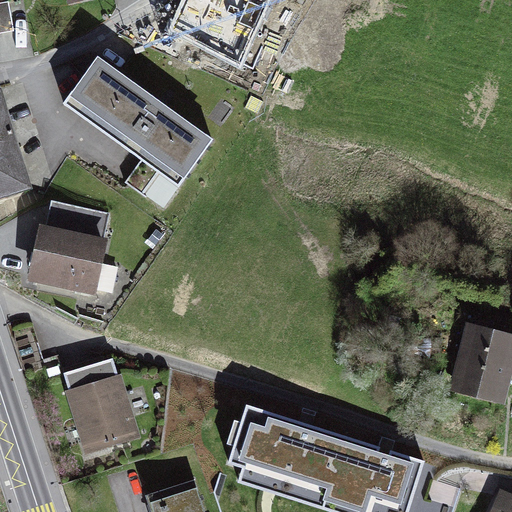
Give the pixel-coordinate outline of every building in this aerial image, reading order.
[(62,0),(64,9),(103,0),(62,0)] [(270,13),(240,0),(201,0),(186,35),(247,63),(270,13)] [(0,5),(0,35),(13,34),(10,4),(0,5)] [(83,62),(52,108),(167,186),(199,141),(83,62)] [(20,88),(0,93),(0,199),(46,188),(20,88)] [(42,232),(31,287),(96,300),(107,245),(102,244),(107,217),(54,206),(48,233),(42,232)] [(511,338),(469,327),(450,396),(505,411),(511,384),(511,338)] [(112,363),(66,378),(71,395),(66,396),(85,454),(138,438),(119,378),(116,378),(112,363)] [(248,405),(230,462),(386,511),(404,511),(421,460),(248,405)] [(203,511),(195,486),(148,502),(150,511),(203,511)] [(511,511),(511,499),(501,495),(493,511),(511,511)]
